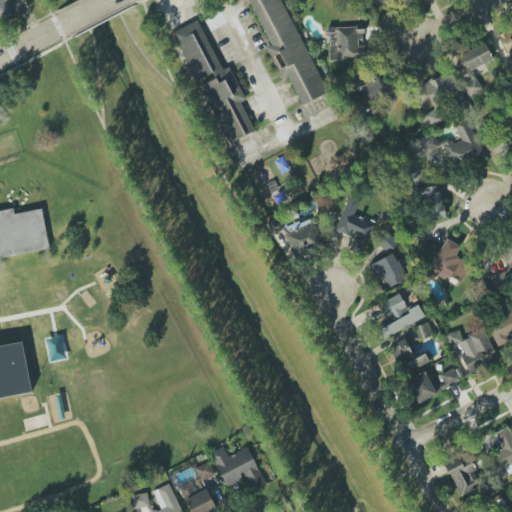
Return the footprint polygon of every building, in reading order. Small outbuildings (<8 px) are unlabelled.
[(0,0),(0,20),(13,16),(7,0),(0,0)] [(249,0),(270,46),(266,47),(281,81),(289,77),(301,105),(325,94),(282,0),(249,0)] [(368,0),(374,8),(385,0),(368,0)] [(175,31),(224,145),(254,132),(241,101),(244,99),(230,66),(221,70),(199,20),(175,31)] [(509,59),(511,57),(511,26),(498,33),(509,59)] [(330,61),(372,59),(371,43),(363,43),(363,27),(328,28),(330,61)] [(394,93),(391,81),(381,84),(377,69),(353,75),(357,89),(365,87),(368,99),(394,93)] [(446,121),(440,103),(461,96),(453,72),(423,82),(433,111),(425,114),(429,127),(446,121)] [(454,124),(461,141),(452,145),(449,138),(438,142),(435,135),(420,141),(426,157),(444,150),(453,171),(484,159),(469,118),(454,124)] [(492,159),(511,148),(511,124),(482,140),(492,159)] [(421,188),(425,221),(445,218),(440,185),(421,188)] [(335,230),(353,238),(348,248),(362,254),(374,224),(354,215),(360,201),(349,197),(335,230)] [(0,217),(42,209),(49,248),(0,257),(0,349),(22,345),(32,394),(0,400),(0,217)] [(272,236),(285,230),(280,217),(266,223),(272,236)] [(311,218),(300,224),(301,227),(284,234),(295,258),(323,245),(311,218)] [(511,263),(511,237),(500,241),(508,264),(511,263)] [(461,247),(446,239),(429,269),(447,279),(451,273),(464,280),(472,264),(456,255),(461,247)] [(371,266),(378,278),(382,276),(389,288),(407,278),(392,253),(371,266)] [(511,284),(507,272),(491,278),(494,289),(511,284)] [(425,319),(418,305),(407,310),(400,294),(380,303),(388,320),(378,325),(383,337),(425,319)] [(497,347),(511,340),(511,312),(487,325),(497,347)] [(446,334),(450,348),(459,345),(468,373),(497,363),(486,329),(462,337),(459,330),(446,334)] [(404,374),(429,362),(425,354),(415,359),(405,340),(390,348),(404,374)] [(441,374),(447,387),(460,381),(454,368),(441,374)] [(418,404),(441,393),(429,369),(406,380),(418,404)] [(266,485),(248,447),(228,457),(223,447),(211,453),(227,489),(245,480),(251,493),(266,485)] [(460,499),(482,489),(475,471),(478,470),(471,453),(445,463),(460,499)] [(190,511),(214,511),(217,511),(203,480),(215,475),(209,462),(194,468),(199,478),(179,487),(190,511)] [(182,511),(170,484),(152,491),(160,510),(155,511),(153,511),(145,492),(130,498),(136,511),(145,507),(147,511),(182,511)]
